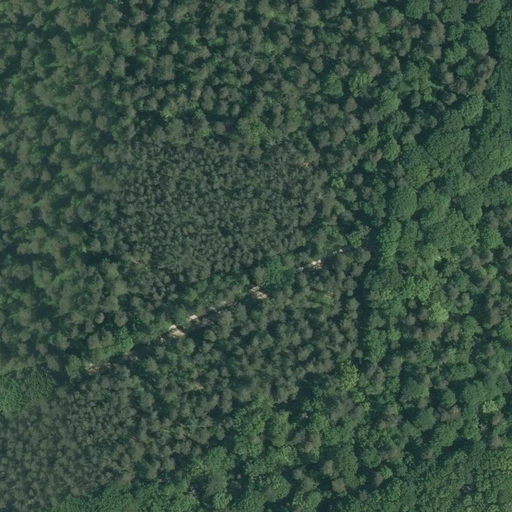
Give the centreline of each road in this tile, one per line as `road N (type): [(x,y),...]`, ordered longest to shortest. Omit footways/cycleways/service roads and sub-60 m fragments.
road 1 (track): [(134,355),(511,176)]
road 2 (track): [(0,416),(134,355)]
road 3 (track): [(134,355),(131,491)]
